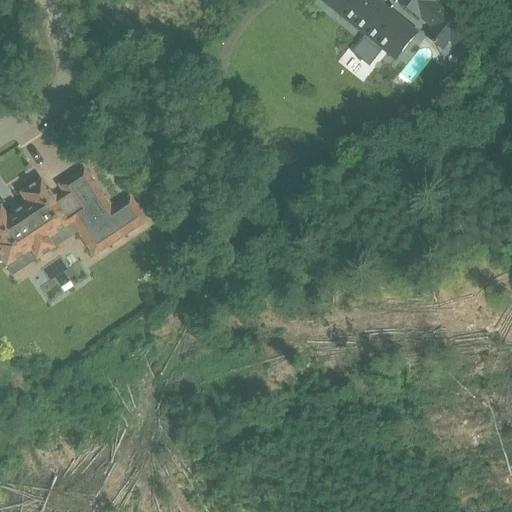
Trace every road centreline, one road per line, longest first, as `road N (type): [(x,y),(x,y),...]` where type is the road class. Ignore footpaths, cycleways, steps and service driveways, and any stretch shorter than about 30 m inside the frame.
road 1 (unknown): [(53,97),(108,115),(177,105),(204,88),(267,0)]
road 2 (residential): [(0,128),(64,83),(67,61),(47,0)]
